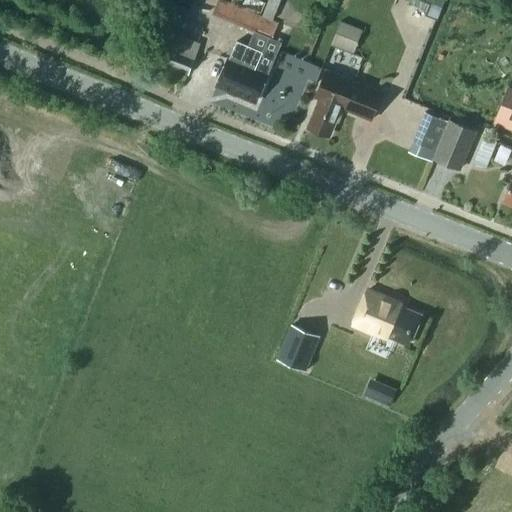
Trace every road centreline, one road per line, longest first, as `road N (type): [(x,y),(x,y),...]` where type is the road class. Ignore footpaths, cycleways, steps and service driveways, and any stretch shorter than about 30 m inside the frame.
road 1 (tertiary): [(511,261),(0,60)]
road 2 (tertiary): [(386,511),(443,436),(511,365)]
